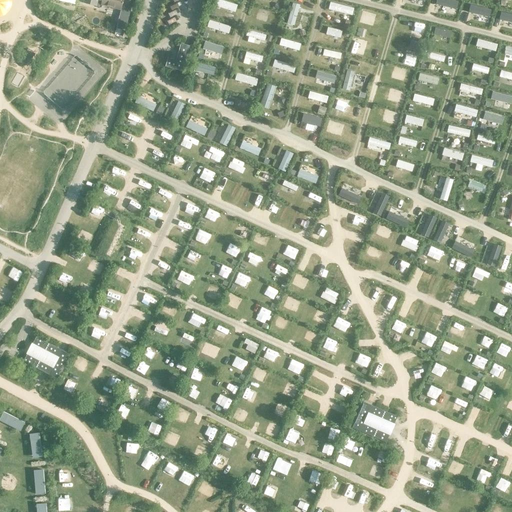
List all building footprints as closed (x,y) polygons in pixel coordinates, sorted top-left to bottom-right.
[(129,0),(83,0),(83,4),(100,8),(101,5),(122,10),(123,4),(128,5),(129,0)] [(181,71),(188,47),(181,44),(177,56),(176,61),(167,59),(165,67),(181,71)] [(27,355),(23,362),(44,373),(57,379),(69,355),(60,350),(36,337),(32,345),(57,358),(52,368),(27,355)] [(52,368),(57,358),(32,345),(29,349),(27,355),(52,368)] [(363,402),(351,428),(386,443),(389,435),(363,424),(368,414),(393,424),(396,417),(363,402)] [(368,414),(363,424),(389,435),(393,424),(368,414)]
